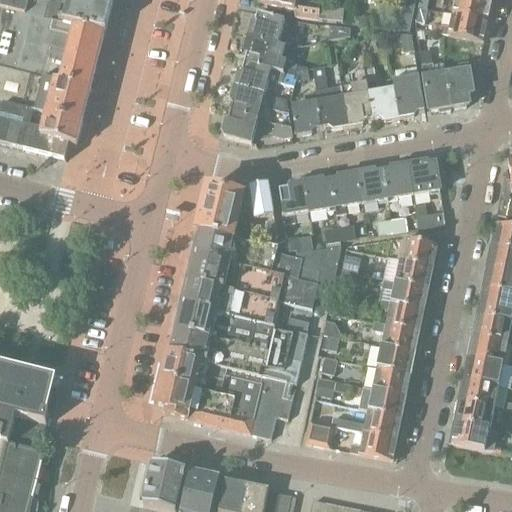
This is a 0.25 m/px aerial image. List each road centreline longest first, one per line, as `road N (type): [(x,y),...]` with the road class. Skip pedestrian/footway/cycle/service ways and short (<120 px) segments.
road 1 (residential): [(412,484),(485,132)]
road 2 (residential): [(167,155),(242,170),(485,132)]
road 3 (residential): [(412,484),(100,428)]
road 4 (residential): [(147,0),(95,211)]
road 5 (tertiary): [(100,428),(148,224)]
road 6 (tertiary): [(167,155),(202,0)]
road 7 (residential): [(485,132),(511,15)]
